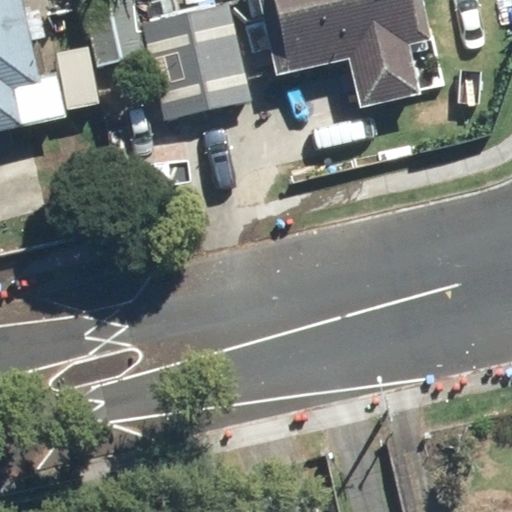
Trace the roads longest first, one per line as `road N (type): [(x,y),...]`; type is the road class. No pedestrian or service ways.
road 1 (residential): [(511,268),(0,386)]
road 2 (unknown): [(281,321),(326,511)]
